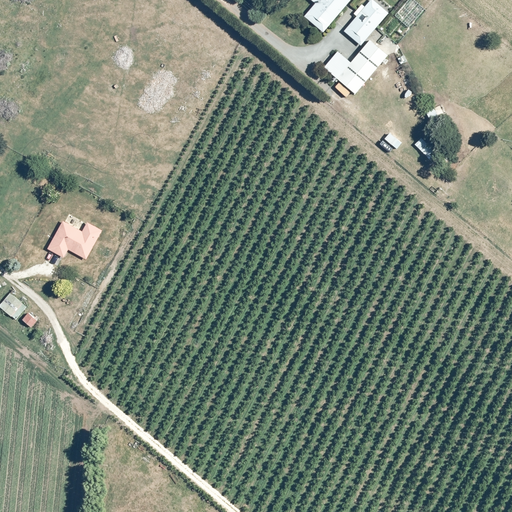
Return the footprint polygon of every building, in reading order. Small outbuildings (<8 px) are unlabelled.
[(350,0),(311,0),(316,3),(304,17),(323,33),(350,0)] [(389,14),(373,0),(369,0),(357,15),(358,17),(345,32),(361,46),(389,14)] [(339,80),(350,90),(355,94),(389,55),(371,39),(351,63),(338,52),(330,60),(326,57),(320,64),(339,80)] [(438,117),(435,108),(425,112),(429,121),(438,117)] [(83,231),(64,221),(49,249),(65,258),(69,250),(87,259),(103,231),(87,222),(83,231)] [(0,309),(13,322),(27,307),(10,292),(0,303),(0,309)]
